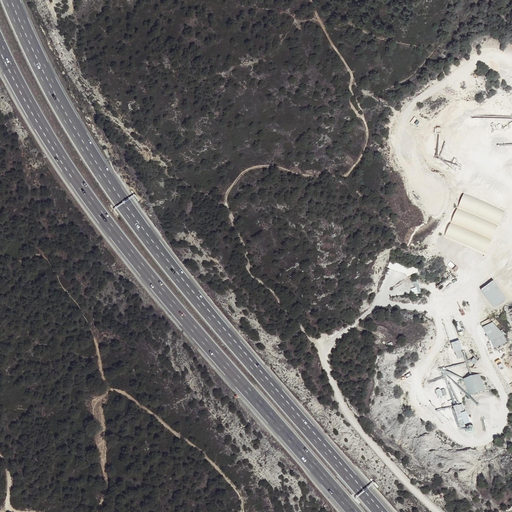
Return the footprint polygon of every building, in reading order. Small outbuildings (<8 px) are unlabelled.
[(464,193),(458,207),(498,225),(504,211),(464,193)] [(457,208),(451,222),(492,240),(498,226),(457,208)] [(451,223),(445,237),(486,255),(492,241),(451,223)] [(391,257),(387,267),(405,274),(407,276),(419,271),(419,267),(391,257)] [(416,287),(411,288),(412,294),(421,292),(418,279),(412,280),(412,283),(415,282),(416,287)] [(494,280),(481,289),(494,308),(507,298),(494,280)] [(489,318),(480,323),(493,347),(496,348),(508,342),(503,333),(493,321),(492,322),(489,318)] [(460,340),(452,343),(455,352),(455,351),(457,357),(463,355),(462,351),(461,349),(463,349),(460,340)] [(480,374),(464,379),(469,396),(485,391),(480,374)] [(463,404),(454,406),(460,426),(469,423),(463,404)] [(467,432),(468,433),(470,434),(471,434),(472,434),(474,433),(475,432),(475,431),(475,429),(475,428),(474,427),(473,426),(471,425),(470,425),(469,426),(467,427),(467,428),(466,430),(467,431),(467,432)]
